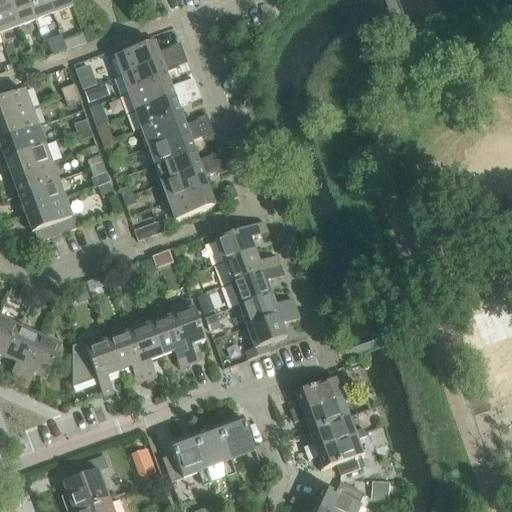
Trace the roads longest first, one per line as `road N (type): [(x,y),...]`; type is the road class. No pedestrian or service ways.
road 1 (residential): [(260,209),(52,281),(0,258)]
road 2 (residential): [(260,209),(189,23),(256,0)]
road 3 (residential): [(249,392),(333,362),(279,221),(260,209)]
road 4 (residential): [(0,471),(225,393),(249,392)]
road 5 (residential): [(268,511),(283,474),(249,392)]
